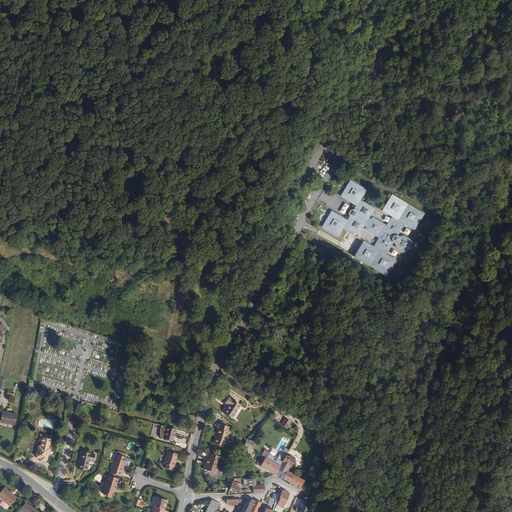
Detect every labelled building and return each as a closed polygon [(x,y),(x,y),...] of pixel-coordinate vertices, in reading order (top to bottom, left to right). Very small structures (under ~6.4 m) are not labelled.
[(349,213),(349,217),(347,221),(332,211),(322,227),(338,237),(343,229),(364,241),(354,257),(385,276),(395,260),(385,254),(392,243),(395,244),(396,248),(403,252),(407,251),(411,244),(410,241),(403,236),(399,237),(397,236),(404,224),(414,230),(423,214),(392,195),(382,211),(392,217),(386,226),(384,225),(372,218),(371,220),(368,218),(374,208),(362,201),(361,204),(358,203),(360,200),(366,190),(350,180),(341,196),(356,206),(353,210),(350,211),(349,213)] [(326,260),(329,256),(321,251),(318,255),(326,260)] [(183,395),(185,386),(171,382),(169,392),(183,395)] [(167,397),(181,401),(183,395),(169,392),(167,397)] [(224,413),(232,418),(240,405),(229,398),(225,403),(229,405),(224,413)] [(174,418),(196,422),(198,412),(176,408),(174,418)] [(15,424),(16,414),(2,412),(1,421),(15,424)] [(285,419),(281,425),(288,430),(290,426),(289,425),(290,422),(285,419)] [(215,437),(213,443),(224,447),(226,439),(227,439),(230,432),(228,431),(229,427),(227,426),(224,425),(220,424),(218,423),(216,428),(219,429),(217,434),(216,437),(215,437)] [(164,439),(172,441),(175,429),(167,427),(164,439)] [(42,437),(48,438),(49,436),(40,434),(39,443),(41,443),(42,437)] [(46,462),(51,439),(48,438),(42,437),(41,443),(40,447),(39,446),(36,457),(40,458),(40,461),(46,462)] [(252,449),(255,442),(246,439),(244,447),(252,449)] [(275,474),(279,466),(277,465),(279,461),(269,455),(270,453),(265,450),(257,463),(261,466),(275,474)] [(95,454),(82,451),(78,469),(87,471),(89,461),(93,462),(95,454)] [(168,451),(164,464),(166,464),(165,468),(170,470),(170,468),(172,467),(173,467),(176,458),(175,458),(177,454),(168,451)] [(218,468),(221,457),(210,453),(207,462),(206,462),(203,469),(216,473),(218,468)] [(110,473),(121,476),(123,468),(122,468),(123,464),(124,465),(124,464),(128,466),(131,459),(126,458),(126,457),(125,457),(117,454),(116,454),(110,473)] [(287,456),(286,455),(279,466),(275,474),(283,478),(288,471),(291,464),(295,464),(295,458),(291,456),(287,456)] [(295,475),(288,471),(283,478),(283,479),(290,483),(295,475)] [(118,479),(108,475),(106,482),(105,482),(101,493),(107,495),(107,496),(111,498),(112,492),(113,492),(114,489),(115,490),(117,486),(116,485),(118,479)] [(290,483),(300,488),(304,481),(295,475),(290,483)] [(233,479),(229,490),(238,493),(241,484),(234,482),(235,480),(233,479)] [(0,492),(0,498),(10,506),(16,498),(4,488),(0,492)] [(282,490),(279,497),(280,498),(279,502),(285,504),(286,501),(289,493),(282,490)] [(164,510),(167,501),(156,497),(152,511),(153,511),(165,511),(166,511),(164,510)] [(143,507),(145,501),(135,499),(133,504),(143,507)] [(254,501),(247,499),(240,511),(256,511),(261,503),(255,501),(253,505),(254,501)] [(212,500),(205,511),(219,511),(216,510),(219,503),(212,500)] [(306,511),(310,503),(303,500),(300,508),(297,506),(295,511),(296,511),(306,511)] [(29,506),(25,503),(17,511),(38,511),(30,505),(29,506)]
